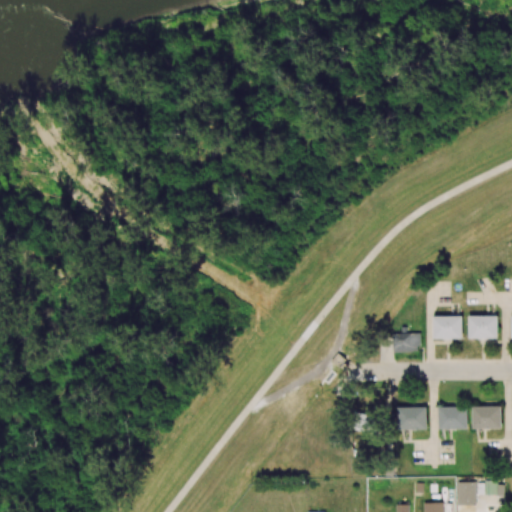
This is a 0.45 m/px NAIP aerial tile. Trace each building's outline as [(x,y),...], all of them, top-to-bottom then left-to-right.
[(498,316),(469,315),(468,338),(498,339),(498,316)] [(433,316),(434,339),(463,338),(462,316),(433,316)] [(420,333),(393,334),(393,352),(420,352),(420,333)] [(468,429),(468,406),(439,407),(439,429),(468,429)] [(502,428),(502,406),(473,406),(473,428),(502,428)] [(398,407),(398,429),(427,429),(427,407),(398,407)] [(374,431),(373,416),(357,417),(358,432),(374,431)] [(457,482),(458,505),(476,505),(476,482),(457,482)] [(443,511),(443,502),(424,503),(423,511),(443,511)]
